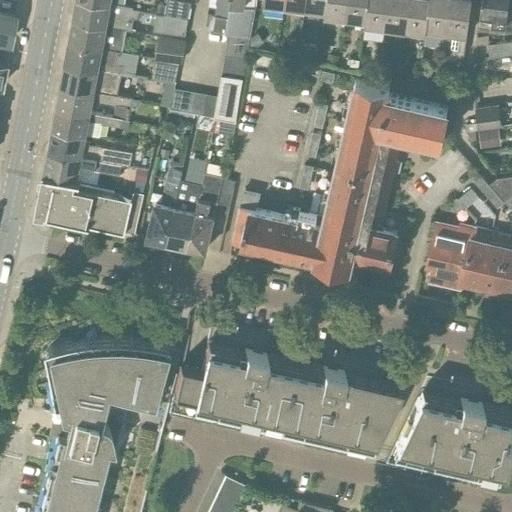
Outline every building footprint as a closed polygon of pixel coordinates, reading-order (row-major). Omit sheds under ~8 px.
[(131,29),(134,17),(137,18),(139,9),(133,8),(133,6),(124,5),(124,8),(81,0),(76,0),(73,19),(107,26),(116,27),(116,26),(126,28),(131,29)] [(165,13),(165,15),(188,19),(191,1),(183,0),(167,0),(167,4),(165,13)] [(229,0),(230,0),(228,16),(214,14),(214,15),(215,15),(213,30),(229,33),(250,37),(255,9),(242,6),(242,0),(229,0)] [(216,0),(214,14),(228,16),(230,0),(229,0),(216,0)] [(285,0),(285,7),(305,10),(306,0),(285,0)] [(306,0),(305,10),(324,13),(325,13),(326,0),(306,0)] [(326,0),(325,13),(324,13),(324,17),(345,19),(347,0),(326,0)] [(347,0),(345,19),(364,22),(365,22),(368,0),(347,0)] [(388,0),(368,0),(365,22),(364,22),(364,26),(385,29),(388,0)] [(388,0),(385,29),(405,31),(409,0),(388,0)] [(409,0),(405,31),(426,34),(427,30),(426,30),(430,0),(409,0)] [(430,0),(426,30),(427,30),(446,33),(447,33),(450,0),(430,0)] [(450,0),(447,33),(446,33),(444,51),(447,51),(447,54),(448,55),(448,56),(449,57),(450,58),(452,59),(453,60),(454,60),(456,59),(458,59),(459,58),(460,57),(461,56),(462,53),(465,54),(471,0),(450,0)] [(511,31),(511,3),(508,3),(508,0),(481,0),(479,25),(504,29),(504,32),(511,31)] [(165,13),(167,4),(158,3),(157,11),(165,13)] [(0,40),(9,42),(14,14),(0,11),(0,40)] [(188,19),(165,15),(165,13),(157,11),(154,29),(185,35),(188,19)] [(69,41),(123,51),(123,50),(124,38),(126,28),(116,26),(116,27),(107,26),(73,19),(69,41)] [(227,43),(248,47),(250,37),(229,33),(227,43)] [(263,41),(257,33),(252,37),(251,44),(259,45),(263,41)] [(156,57),(179,61),(181,61),(185,38),(161,34),(156,57)] [(511,40),(488,43),(490,57),(511,53),(511,40)] [(135,74),(139,54),(123,50),(123,51),(69,41),(64,63),(121,74),(122,72),(135,74)] [(225,54),(246,57),(248,47),(227,43),(225,54)] [(317,45),(301,44),(300,55),(315,57),(317,45)] [(329,53),(327,62),(337,64),(339,55),(329,53)] [(223,64),(244,68),(246,57),(225,54),(223,64)] [(155,64),(178,68),(179,61),(156,57),(155,64)] [(360,60),(351,58),(350,66),(359,68),(360,60)] [(118,95),(118,94),(121,74),(64,63),(60,84),(118,95)] [(178,68),(155,64),(152,78),(165,80),(175,82),(178,68)] [(222,75),(242,78),(244,68),(223,64),(222,75)] [(335,72),(323,69),(321,79),(333,81),(335,72)] [(238,99),(240,89),(242,78),(222,75),(220,85),(218,95),(207,93),(203,114),(235,121),(238,99)] [(430,77),(421,77),(421,84),(429,85),(430,77)] [(401,131),(440,140),(448,106),(389,92),(390,86),(356,79),(326,215),(294,207),(292,217),(256,208),(258,201),(259,201),(260,195),(245,191),(246,189),(245,188),(233,239),(333,262),(332,268),(353,273),(357,256),(389,263),(397,231),(368,224),(372,210),(383,212),(401,131)] [(165,80),(163,90),(174,92),(175,87),(175,82),(165,80)] [(56,106),(91,112),(91,111),(93,101),(131,108),(133,97),(118,94),(118,95),(60,84),(56,106)] [(170,108),(181,110),(186,89),(175,87),(174,92),(170,108)] [(181,110),(192,112),(196,91),(186,89),(181,110)] [(192,112),(203,114),(207,93),(196,91),(192,112)] [(142,99),(133,97),(131,108),(132,108),(133,108),(134,107),(135,107),(136,107),(136,106),(137,106),(138,105),(139,104),(140,103),(140,102),(141,102),(141,101),(141,100),(142,100),(142,99)] [(319,102),(314,125),(323,127),(328,104),(319,102)] [(499,103),(476,106),(477,120),(479,129),(502,125),(499,103)] [(99,136),(101,124),(121,128),(123,118),(91,111),(91,112),(56,106),(52,126),(87,133),(87,134),(99,136)] [(128,119),(123,118),(121,128),(128,129),(130,120),(128,119)] [(468,130),(475,129),(479,129),(477,120),(466,122),(467,130),(468,130)] [(52,126),(48,150),(122,165),(130,166),(133,152),(85,142),(87,134),(87,133),(52,126)] [(499,128),(479,131),(481,147),(501,145),(499,128)] [(313,131),(307,154),(316,156),(322,133),(313,131)] [(168,157),(170,149),(161,148),(160,155),(168,157)] [(43,172),(44,172),(78,179),(79,179),(97,184),(99,171),(120,175),(122,165),(48,150),(43,172)] [(165,240),(178,182),(179,177),(181,178),(184,163),(172,159),(171,165),(170,165),(162,201),(156,200),(147,236),(165,240)] [(305,163),(300,186),(309,188),(314,165),(305,163)] [(147,170),(137,168),(135,179),(145,181),(147,170)] [(115,189),(115,188),(97,184),(79,179),(78,179),(44,172),(37,209),(47,211),(47,213),(125,232),(125,231),(135,233),(144,192),(133,190),(132,193),(115,189)] [(205,172),(202,182),(201,182),(200,187),(187,246),(206,250),(214,213),(208,211),(209,207),(210,207),(211,201),(229,205),(235,180),(227,178),(227,177),(205,172)] [(482,189),(489,183),(481,174),(474,180),(482,189)] [(511,195),(511,194),(511,174),(498,177),(496,179),(511,195)] [(165,240),(187,246),(200,187),(201,182),(185,179),(181,178),(179,177),(178,182),(165,240)] [(501,196),(511,195),(496,179),(490,184),(497,192),(501,196)] [(482,189),(490,198),(497,192),(490,184),(489,183),(482,189)] [(464,193),(472,203),(479,196),(471,187),(464,193)] [(498,207),(505,201),(501,196),(497,192),(490,198),(498,207)] [(464,206),(465,208),(472,203),(464,193),(458,198),(457,198),(464,207),(464,206)] [(511,194),(511,195),(501,196),(505,201),(511,208),(511,194)] [(450,202),(457,212),(464,207),(457,198),(458,198),(457,196),(450,202)] [(460,225),(438,220),(431,249),(467,257),(474,224),(461,221),(460,225)] [(462,277),(461,278),(480,283),(492,228),(474,224),(467,257),(462,277)] [(480,283),(497,287),(510,232),(492,228),(480,283)] [(511,232),(510,232),(497,287),(511,290),(511,232)] [(446,273),(462,277),(467,257),(431,249),(428,262),(434,263),(430,279),(444,282),(446,273)] [(90,511),(107,447),(113,448),(114,448),(110,428),(107,425),(104,422),(100,421),(100,422),(99,421),(107,390),(154,402),(168,344),(155,341),(143,340),(132,338),(117,338),(110,338),(99,338),(87,339),(72,341),(64,343),(51,346),(48,347),(46,349),(44,351),(43,353),(43,356),(43,358),(54,413),(55,413),(53,422),(54,424),(60,425),(58,433),(57,432),(52,449),(51,449),(49,451),(48,453),(46,455),(46,458),(45,461),(45,463),(45,466),(45,467),(45,469),(46,469),(47,469),(39,500),(38,500),(38,499),(36,501),(35,503),(34,506),(33,509),(32,511),(90,511)] [(282,417),(295,359),(264,352),(244,347),(244,349),(248,350),(246,361),(235,358),(236,353),(205,346),(200,369),(179,364),(173,392),(215,402),(213,409),(217,410),(218,409),(216,408),(218,403),(237,407),(236,413),(235,412),(234,414),(259,419),(261,412),(279,417),(277,424),(280,424),(282,417)] [(295,359),(282,417),(300,421),(298,428),(323,434),(324,433),(323,433),(324,427),(343,431),(342,437),(341,437),(340,438),(345,439),(346,432),(373,438),(397,390),(348,379),(347,384),(336,381),(339,371),(343,372),(343,370),(324,366),(323,366),(295,359)] [(476,462),(497,467),(511,409),(479,402),(479,401),(459,397),(459,398),(464,399),(461,410),(451,408),(452,403),(417,395),(394,443),(430,451),(428,458),(433,459),(433,458),(432,458),(433,452),(452,456),(451,462),(450,462),(450,463),(475,469),(476,462)] [(232,502),(242,482),(223,472),(213,493),(232,502)] [(221,511),(224,506),(213,501),(208,511),(210,511),(221,511)] [(329,511),(332,508),(300,501),(296,511),(280,503),(275,511),(329,511)]
